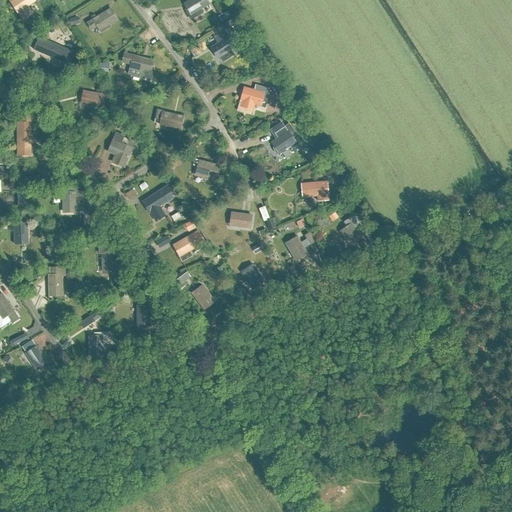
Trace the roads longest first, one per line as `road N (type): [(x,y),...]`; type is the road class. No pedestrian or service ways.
road 1 (residential): [(511,196),(196,336)]
road 2 (unclassified): [(0,421),(196,336)]
road 3 (unclassified): [(196,336),(310,511)]
road 4 (residential): [(102,193),(9,49)]
road 5 (residential): [(196,336),(102,193)]
road 6 (residential): [(217,122),(132,0)]
road 7 (residential): [(102,193),(217,122)]
